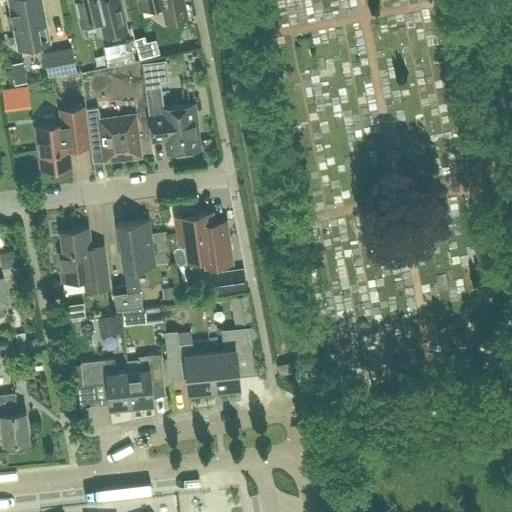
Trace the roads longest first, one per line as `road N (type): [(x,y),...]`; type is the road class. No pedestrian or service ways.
road 1 (residential): [(299,452),(295,422),(274,410),(142,434),(120,450),(119,472)]
road 2 (residential): [(0,203),(229,172)]
road 3 (residential): [(119,472),(299,452)]
